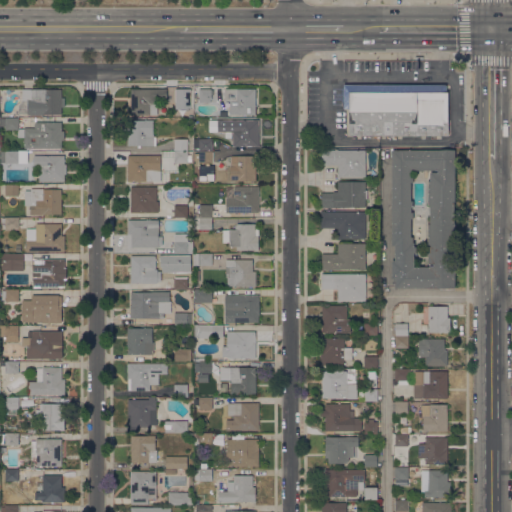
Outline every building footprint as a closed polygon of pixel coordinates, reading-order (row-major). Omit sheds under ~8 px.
[(446,84),(446,92),(448,92),(448,135),(435,135),(435,138),(430,138),(430,135),(349,135),(349,107),(344,107),(344,85),(446,84)] [(22,89),(33,89),(64,88),(64,107),(61,107),(61,114),(42,114),(42,117),(31,117),(31,114),(27,115),(27,100),(21,100),(22,89)] [(131,89),(167,88),(167,99),(157,99),(157,114),(131,114),(131,89)] [(187,89),(187,102),(175,102),(175,88),(187,89)] [(256,88),(256,114),(229,114),(229,101),(220,101),(220,93),(225,93),(225,88),(256,88)] [(211,89),(211,97),(212,97),(212,100),(211,100),(211,102),(199,102),(199,89),(211,89)] [(18,116),(18,129),(24,129),(24,128),(34,128),(34,123),(35,123),(35,122),(61,122),(61,131),(64,131),(64,140),(61,140),(61,147),(24,148),(24,137),(17,137),(17,129),(5,129),(5,126),(0,126),(0,116),(12,116),(17,116),(18,116)] [(259,120),(258,146),(233,146),(233,130),(239,130),(239,119),(259,120)] [(127,120),(153,120),(153,134),(154,134),(154,136),(156,136),(156,145),(141,145),(141,147),(138,147),(138,145),(127,145),(127,120)] [(174,151),(174,138),(187,138),(187,151),(174,151)] [(199,138),(212,138),(212,151),(199,151),(199,138)] [(335,150),(335,149),(337,149),(337,150),(353,150),(353,149),(357,149),(366,149),(366,176),(340,176),(340,177),(337,177),(337,164),(321,164),(321,150),(335,150)] [(395,288),(395,283),(393,283),(393,278),(391,278),(391,261),(395,261),(395,245),(391,245),(391,150),(455,150),(455,201),(454,201),(454,224),(455,224),(455,288),(395,288)] [(0,163),(0,151),(25,151),(25,162),(18,162),(18,163),(0,163)] [(187,155),(191,155),(191,161),(187,161),(187,163),(174,163),(174,151),(187,151),(187,155)] [(212,151),(212,162),(199,162),(199,160),(194,160),(194,153),(199,153),(199,151),(212,151)] [(64,155),(64,164),(66,164),(66,174),(64,174),(64,181),(38,181),(38,168),(33,168),(33,155),(64,155)] [(153,155),(153,166),(158,166),(158,174),(160,174),(160,181),(141,181),(141,182),(137,182),(137,181),(127,181),(127,155),(153,155)] [(230,180),(230,156),(256,156),(255,181),(230,180)] [(321,193),(333,192),(333,191),(338,191),(337,181),(365,181),(365,207),(322,207),(321,193)] [(5,185),(18,185),(18,195),(5,195),(5,185)] [(156,186),(156,201),(158,201),(158,212),(130,212),(130,186),(156,186)] [(226,197),(234,197),(234,186),(258,186),(258,212),(226,212),(226,197)] [(30,191),(30,188),(43,188),(43,189),(61,189),(61,214),(30,214),(30,205),(25,205),(25,191),(30,191)] [(187,205),(187,217),(174,217),(174,205),(187,205)] [(199,205),(212,205),(212,223),(199,223),(199,205)] [(365,211),(365,238),(340,238),(340,239),(338,239),(337,227),(321,227),(320,211),(325,211),(365,211)] [(18,218),(18,229),(5,229),(5,218),(18,218)] [(158,219),(158,236),(162,236),(162,245),(158,245),(158,246),(127,247),(127,234),(127,220),(158,219)] [(61,223),(61,235),(64,235),(64,250),(25,250),(25,240),(26,240),(26,228),(35,228),(35,223),(61,223)] [(236,246),(229,246),(229,243),(222,243),(222,230),(229,230),(229,229),(235,229),(235,225),(236,225),(236,224),(255,224),(255,228),(259,228),(259,236),(258,236),(258,250),(237,250),(236,246)] [(174,241),(174,234),(186,234),(186,241),(188,241),(192,241),(192,253),(174,253),(174,241)] [(321,253),(337,253),(337,243),(365,243),(366,269),(321,269),(321,253)] [(0,253),(23,253),(23,270),(0,270),(0,253)] [(212,253),(212,265),(193,265),(193,253),(212,253)] [(156,255),(156,269),(157,269),(157,271),(161,271),(161,281),(157,281),(157,283),(130,283),(130,255),(156,255)] [(64,259),(64,286),(33,287),(33,276),(39,276),(39,272),(37,272),(37,259),(64,259)] [(252,259),(252,271),(256,271),(256,286),(227,286),(227,278),(225,278),(225,259),(252,259)] [(170,271),(188,271),(187,289),(174,289),(174,278),(169,277),(170,271)] [(366,273),(366,300),(341,300),(341,301),(337,301),(337,289),(321,289),(321,274),(366,273)] [(18,290),(18,301),(5,301),(5,297),(2,297),(2,290),(5,291),(5,290),(18,290)] [(212,290),(212,302),(194,302),(194,290),(212,290)] [(169,291),(169,301),(171,301),(171,313),(164,313),(164,318),(130,318),(130,307),(131,307),(131,292),(169,291)] [(58,295),(58,296),(62,296),(62,322),(22,322),(22,300),(31,300),(31,295),(58,295)] [(258,295),(258,303),(259,303),(259,315),(258,315),(258,322),(235,322),(235,325),(228,325),(228,322),(224,322),(225,295),(258,295)] [(346,305),(347,319),(350,319),(351,332),(322,332),(322,305),(346,305)] [(447,306),(447,318),(450,318),(450,332),(428,332),(428,306),(447,306)] [(192,313),(192,325),(174,325),(174,313),(192,313)] [(377,323),(377,335),(364,335),(364,323),(377,323)] [(395,323),(408,323),(408,335),(408,336),(395,336),(395,323)] [(18,342),(5,342),(5,337),(0,337),(0,326),(18,326),(18,342)] [(223,326),(223,337),(211,337),(211,339),(207,339),(207,338),(199,338),(199,337),(194,337),(194,327),(193,327),(193,326),(223,326)] [(152,327),(152,342),(154,342),(154,350),(152,350),(152,354),(144,354),(128,354),(128,345),(127,345),(127,328),(152,327)] [(32,336),(32,331),(57,331),(61,331),(61,358),(26,359),(26,346),(22,346),(22,337),(31,336),(32,336)] [(255,331),(255,358),(229,358),(227,358),(227,357),(222,357),(222,346),(226,346),(226,331),(255,331)] [(408,336),(408,348),(395,347),(395,336),(408,336)] [(344,338),(344,347),(352,347),(352,360),(344,360),(344,365),(320,365),(320,352),(322,352),(322,338),(344,338)] [(444,339),(444,350),(447,350),(447,365),(425,365),(425,339),(444,339)] [(174,349),(191,348),(191,360),(187,360),(187,361),(174,361),(174,349)] [(377,356),(377,368),(364,368),(364,356),(377,356)] [(18,362),(18,373),(5,373),(5,362),(18,362)] [(212,362),(212,373),(199,373),(199,371),(195,371),(195,365),(199,365),(199,362),(212,362)] [(167,363),(167,373),(158,373),(158,384),(149,384),(149,390),(130,390),(130,386),(127,386),(127,363),(167,363)] [(28,381),(36,381),(36,368),(42,368),(42,367),(61,367),(61,379),(64,379),(64,394),(28,394),(28,381)] [(256,367),(256,394),(231,394),(231,380),(220,380),(220,367),(256,367)] [(355,398),(322,398),(322,371),(346,371),(346,374),(349,374),(348,369),(354,369),(354,374),(356,374),(356,384),(355,384),(355,398)] [(395,369),(408,369),(408,380),(394,380),(395,369)] [(447,371),(447,398),(422,398),(422,383),(421,383),(421,371),(447,371)] [(187,385),(187,396),(174,396),(174,384),(187,385)] [(377,389),(377,401),(364,401),(364,389),(377,389)] [(5,398),(18,398),(18,409),(17,409),(17,415),(6,415),(6,409),(5,409),(5,398)] [(145,399),(145,398),(155,398),(155,409),(162,409),(162,420),(157,420),(157,425),(151,425),(151,426),(136,426),(136,432),(127,432),(127,399),(145,399)] [(211,398),(211,409),(199,409),(198,398),(211,398)] [(395,402),(408,402),(407,413),(395,413),(395,402)] [(259,430),(227,430),(227,420),(233,420),(233,415),(227,415),(227,403),(258,403),(259,430)] [(325,403),(350,404),(349,417),(361,417),(361,431),(325,430),(325,416),(320,416),(320,410),(325,410),(325,403)] [(61,404),(61,417),(64,417),(64,430),(42,430),(42,423),(35,423),(35,409),(40,409),(40,404),(61,404)] [(447,431),(423,431),(423,416),(422,416),(422,405),(429,405),(429,404),(447,404),(447,431)] [(187,420),(187,432),(164,432),(164,421),(175,421),(187,420)] [(377,422),(377,433),(364,433),(364,421),(377,422)] [(18,445),(5,445),(5,434),(18,434),(18,445)] [(199,444),(194,444),(194,434),(212,434),(212,445),(199,445),(199,444)] [(408,435),(408,446),(395,446),(395,435),(408,435)] [(155,436),(155,450),(156,450),(156,462),(130,462),(130,436),(155,436)] [(359,437),(358,456),(353,455),(353,457),(347,457),(347,463),(325,463),(325,436),(359,437)] [(425,443),(425,437),(447,437),(447,464),(425,464),(425,458),(418,458),(418,443),(425,443)] [(50,439),(50,438),(53,438),(61,439),(61,466),(37,466),(37,462),(35,462),(35,459),(36,459),(36,457),(35,457),(35,455),(36,455),(36,451),(36,452),(28,452),(28,442),(35,439),(50,439)] [(259,439),(258,466),(226,466),(226,439),(259,439)] [(377,454),(377,466),(364,466),(364,454),(377,454)] [(166,469),(166,456),(187,456),(187,469),(176,469),(166,469)] [(211,468),(211,480),(199,480),(199,479),(194,479),(194,468),(211,468)] [(408,468),(408,479),(394,479),(394,468),(408,468)] [(18,469),(18,481),(5,481),(5,469),(18,469)] [(365,469),(365,481),(358,481),(358,490),(356,490),(356,496),(325,496),(325,469),(365,469)] [(428,470),(447,470),(447,482),(450,482),(450,497),(424,496),(424,491),(421,491),(421,470),(428,470)] [(155,471),(155,475),(156,475),(156,478),(155,478),(155,480),(156,480),(156,485),(155,485),(155,486),(157,486),(157,494),(155,494),(155,498),(153,498),(153,500),(148,500),(148,504),(130,504),(130,471),(155,471)] [(61,475),(61,487),(64,487),(64,502),(42,501),(42,499),(35,499),(35,481),(42,481),(42,475),(61,475)] [(218,491),(227,491),(227,481),(233,481),(233,475),(252,475),(252,487),(255,487),(255,494),(256,494),(256,498),(255,498),(255,502),(234,502),(218,502),(218,491)] [(377,487),(377,499),(364,499),(364,487),(377,487)] [(168,492),(187,492),(187,496),(192,496),(192,504),(182,505),(182,504),(172,504),(172,505),(168,505),(168,492)] [(408,500),(408,511),(395,511),(395,500),(408,500)] [(322,511),(322,502),(346,502),(346,511),(322,511)] [(450,502),(450,511),(422,511),(422,502),(450,502)]
